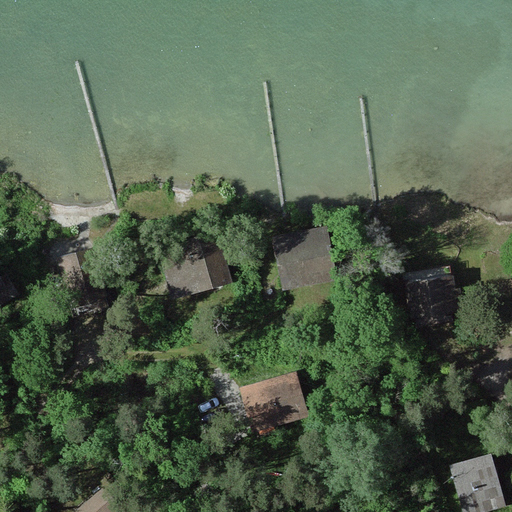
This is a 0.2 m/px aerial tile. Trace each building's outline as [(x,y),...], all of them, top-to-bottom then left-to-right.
[(326,220),(273,231),(283,283),(336,273),(326,220)] [(217,228),(159,245),(173,293),(231,277),(217,228)] [(95,246),(56,256),(69,303),(108,292),(95,246)] [(0,293),(10,288),(0,270),(0,293)] [(454,271),(406,277),(410,310),(458,304),(454,271)] [(296,369),(243,383),(253,423),(307,408),(296,369)] [(491,447),(450,458),(464,511),(506,501),(491,447)] [(123,511),(102,485),(72,508),(74,511),(123,511)]
